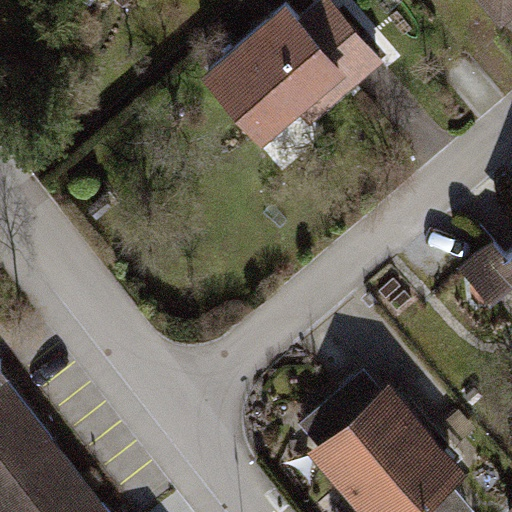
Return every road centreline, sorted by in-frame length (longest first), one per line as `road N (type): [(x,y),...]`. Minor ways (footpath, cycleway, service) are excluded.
road 1 (residential): [(178,423),(511,128)]
road 2 (residential): [(178,423),(0,158)]
